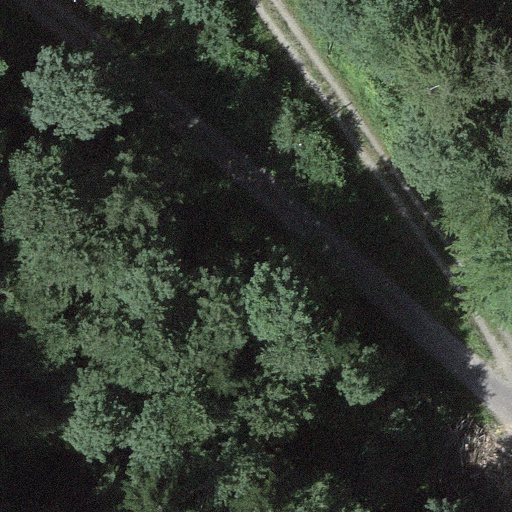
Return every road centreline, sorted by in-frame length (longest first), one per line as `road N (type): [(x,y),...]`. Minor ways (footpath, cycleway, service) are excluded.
road 1 (track): [(511,375),(38,0)]
road 2 (track): [(269,0),(511,365)]
